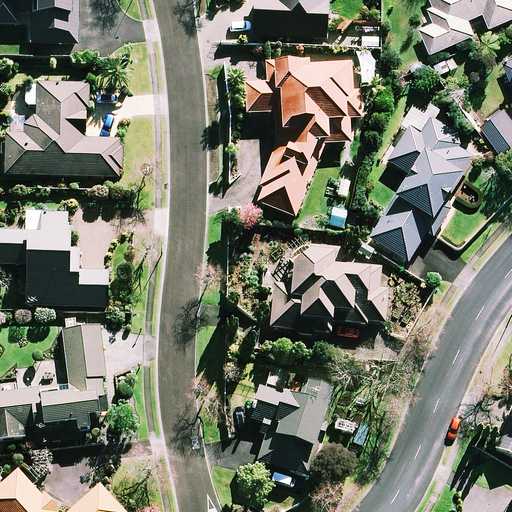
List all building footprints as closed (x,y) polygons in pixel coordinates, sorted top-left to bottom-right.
[(80,0),(0,0),(0,24),(32,25),(32,44),(79,45),(80,0)] [(327,0),(255,0),(254,36),(326,39),(327,0)] [(511,0),(432,0),(437,9),(421,16),(437,50),(511,15),(511,0)] [(296,218),(327,145),(353,145),(351,120),(362,121),(361,91),(352,92),(352,65),(306,63),(306,61),(267,62),(268,83),(246,84),(247,114),(275,116),(276,152),(256,202),(296,218)] [(121,140),(86,139),(87,112),(91,112),(92,85),(38,83),(37,118),(28,118),(27,134),(7,133),(6,174),(119,178),(120,170),(125,171),(126,147),(121,147),(121,140)] [(511,145),(511,112),(507,106),(484,124),(505,151),(511,145)] [(462,138),(432,118),(421,134),(408,126),(386,160),(411,177),(370,238),(408,263),(428,233),(434,237),(447,217),(439,211),(474,158),(456,146),(462,138)] [(109,272),(80,271),(80,248),(72,248),(72,214),(26,213),(26,232),(1,231),(1,264),(28,265),(27,306),(109,307),(109,272)] [(356,311),(355,324),(367,325),(367,322),(386,323),(389,290),(380,289),(382,267),(341,264),(342,251),(309,248),(291,265),(289,283),(274,282),(269,328),(299,331),(299,335),(316,337),(316,332),(332,334),(334,309),(356,311)] [(108,413),(100,326),(64,330),(69,386),(0,392),(0,439),(26,437),(25,427),(36,426),(38,444),(79,439),(78,429),(91,428),(89,415),(108,413)] [(290,372),(268,366),(255,419),(268,422),(258,462),(310,475),(333,386),(306,379),(307,373),(290,369),(290,372)] [(511,409),(495,448),(511,454),(511,409)] [(125,511),(100,484),(69,511),(58,511),(62,509),(45,491),(41,494),(19,469),(0,485),(0,511),(125,511)]
